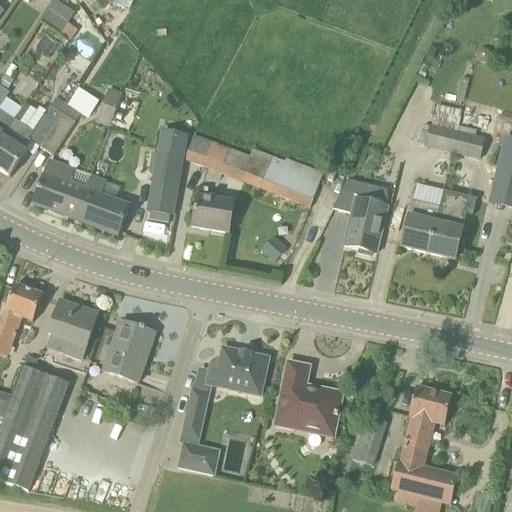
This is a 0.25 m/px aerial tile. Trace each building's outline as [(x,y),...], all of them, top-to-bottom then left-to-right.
[(55,0),(54,0),(44,14),(64,29),(75,14),(55,0)] [(112,0),(110,5),(128,14),(134,0),(112,0)] [(489,62),(491,57),(488,53),(483,51),(478,54),(477,59),(479,63),(484,65),(489,62)] [(13,81),(4,76),(0,82),(0,87),(6,91),(13,81)] [(0,87),(0,145),(13,127),(14,124),(0,114),(0,109),(10,94),(6,91),(0,87)] [(96,122),(110,128),(121,97),(108,92),(96,122)] [(466,106),(460,122),(484,131),(490,114),(466,106)] [(40,150),(62,116),(49,108),(33,134),(28,142),(40,150)] [(62,116),(40,150),(53,158),(75,125),(62,116)] [(27,154),(15,146),(23,133),(13,127),(0,145),(0,173),(10,179),(27,154)] [(452,155),(457,135),(431,129),(426,148),(452,155)] [(457,135),(452,155),(479,161),(484,142),(457,135)] [(254,150),(249,160),(194,139),(185,161),(310,210),(323,174),(286,159),(285,161),(254,150)] [(511,194),(511,153),(502,151),(493,190),(511,194)] [(172,217),(182,157),(159,153),(148,213),(172,217)] [(32,207),(74,223),(91,178),(90,179),(48,162),(32,207)] [(106,184),(91,178),(74,223),(118,239),(130,209),(114,203),(119,190),(105,185),(106,184)] [(376,256),(387,209),(391,193),(370,188),(347,182),(332,212),(352,216),(344,248),(359,252),(358,256),(374,260),(375,256),(376,256)] [(192,230),(226,236),(228,236),(234,204),(197,198),(192,230)] [(402,250),(428,256),(435,226),(439,209),(425,206),(413,203),(402,250)] [(466,215),(454,213),(439,209),(435,226),(428,256),(455,262),(466,215)] [(264,253),(276,264),(285,253),(274,243),(264,253)] [(0,326),(0,357),(7,360),(22,321),(33,325),(43,298),(15,287),(0,326)] [(48,350),(65,356),(82,362),(98,316),(60,303),(49,336),(52,338),(48,350)] [(103,374),(137,386),(143,369),(139,367),(150,335),(154,336),(154,335),(144,332),(145,331),(140,329),(140,331),(120,324),(103,374)] [(214,388),(242,394),(259,398),(268,361),(250,357),(251,356),(240,353),(240,355),(223,351),(220,362),(217,362),(213,364),(211,367),(209,376),(217,378),(214,388)] [(309,369),(287,365),(275,428),(333,440),(342,396),(305,388),(309,369)] [(13,399),(5,420),(0,432),(0,483),(28,494),(69,386),(24,369),(13,399)] [(445,428),(452,399),(416,390),(409,419),(412,419),(401,465),(398,464),(391,492),(450,507),(457,479),(422,470),(433,425),(445,428)] [(0,418),(5,420),(13,399),(0,394),(0,418)] [(352,461),(372,467),(386,424),(365,418),(352,461)] [(221,452),(184,445),(178,471),(216,479),(221,452)]
